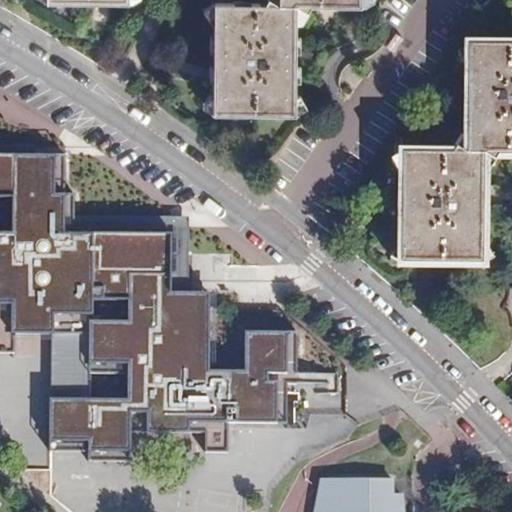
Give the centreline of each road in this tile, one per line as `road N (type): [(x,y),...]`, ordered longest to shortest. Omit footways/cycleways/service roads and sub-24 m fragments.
road 1 (residential): [(281,233),(0,44)]
road 2 (residential): [(511,453),(281,233)]
road 3 (residential): [(281,233),(392,60),(443,0)]
